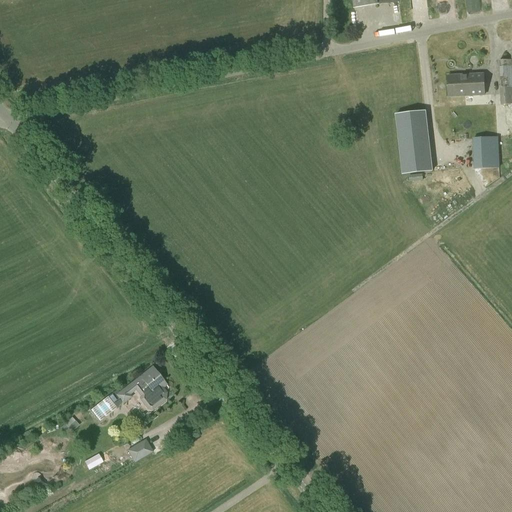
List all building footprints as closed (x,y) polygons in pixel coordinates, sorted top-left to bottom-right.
[(352,0),(354,8),(399,3),(398,0),(352,0)] [(501,106),(511,105),(511,50),(510,51),(511,60),(498,61),(501,106)] [(466,108),(465,97),(484,96),(483,75),(448,76),(449,96),(445,97),(446,109),(447,136),(497,133),(496,107),(466,108)] [(474,170),(499,168),(498,137),(472,138),(474,170)] [(165,393),(162,389),(166,386),(152,367),(119,393),(117,390),(108,397),(116,408),(122,404),(123,405),(129,400),(129,395),(137,389),(140,389),(144,394),(143,399),(150,408),(155,404),(156,407),(163,401),(162,400),(163,399),(163,396),(163,395),(165,393)] [(73,419),(66,426),(73,433),(80,426),(73,419)] [(134,463),(153,453),(145,441),(127,451),(134,463)] [(88,471),(103,463),(98,454),(84,462),(88,471)]
